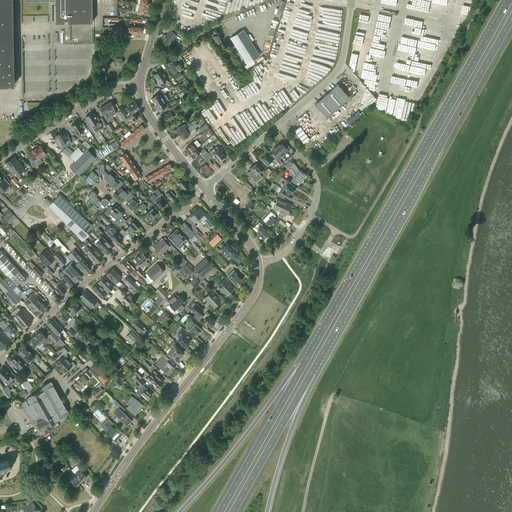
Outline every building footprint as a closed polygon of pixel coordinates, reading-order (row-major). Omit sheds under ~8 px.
[(0,0),(0,85),(12,85),(13,85),(12,0),(0,0)] [(55,0),(56,5),(54,5),(55,22),(64,22),(64,20),(67,20),(67,22),(92,22),(91,0),(55,0)] [(235,12),(238,0),(230,0),(228,10),(235,12)] [(148,7),(139,5),(138,12),(145,13),(145,11),(147,12),(148,7)] [(170,44),(172,41),(179,32),(171,25),(168,28),(170,30),(165,35),(164,34),(162,37),(163,38),(161,41),(168,47),(170,44)] [(243,29),(230,38),(246,63),(259,55),(243,29)] [(216,43),(222,40),(218,33),(213,36),(216,43)] [(123,62),(121,57),(116,57),(113,62),(116,66),(121,66),(123,62)] [(170,61),(176,71),(178,69),(179,72),(184,69),(182,67),(180,63),(177,64),(174,59),(170,61)] [(176,71),(170,61),(166,64),(172,73),(176,71)] [(188,68),(187,68),(184,70),(187,74),(189,77),(192,74),(188,68)] [(161,70),(157,72),(163,80),(165,83),(168,81),(168,80),(167,81),(165,79),(166,78),(161,70)] [(157,72),(154,74),(159,83),(160,82),(161,85),(165,83),(163,80),(157,72)] [(349,98),(337,84),(314,104),(326,118),(349,98)] [(162,99),(163,99),(159,94),(158,94),(157,94),(156,95),(156,96),(151,98),(155,104),(162,99)] [(241,110),(254,128),(256,128),(278,112),(277,112),(294,100),(293,97),(280,99),(281,102),(278,104),(276,104),(274,103),(271,104),(270,102),(267,103),(262,96),(257,99),(259,105),(261,108),(259,110),(254,111),(253,112),(251,109),(248,111),(245,107),(241,110)] [(162,99),(155,104),(158,110),(166,105),(162,99)] [(111,101),(105,104),(108,110),(112,116),(117,114),(116,112),(117,111),(111,101)] [(177,108),(176,108),(181,105),(180,103),(182,102),(181,101),(178,102),(174,105),(174,104),(168,109),(169,111),(162,115),(164,119),(165,121),(166,121),(166,122),(174,117),(172,113),(174,112),(174,110),(177,108)] [(135,102),(128,106),(127,106),(128,107),(126,108),(128,112),(130,110),(131,113),(139,108),(135,102)] [(108,110),(105,104),(99,108),(106,118),(108,116),(106,112),(108,110)] [(127,121),(126,120),(120,111),(117,113),(123,122),(123,121),(124,123),(126,122),(127,121)] [(89,115),(102,138),(103,137),(99,130),(101,129),(98,124),(99,124),(97,121),(98,121),(98,120),(99,120),(96,114),(94,115),(92,112),(89,115)] [(102,138),(89,115),(85,117),(86,119),(85,120),(87,123),(86,124),(89,129),(93,127),(96,132),(100,139),(102,138)] [(179,134),(195,123),(196,122),(195,119),(193,121),(191,123),(190,122),(187,125),(188,126),(186,127),(186,125),(185,124),(184,124),(182,125),(175,130),(179,134)] [(251,132),(253,131),(246,119),(244,120),(251,132)] [(78,121),(74,123),(81,134),(83,136),(85,139),(88,137),(85,133),(88,131),(84,124),(81,126),(78,121)] [(110,122),(109,123),(106,125),(110,132),(114,129),(110,122)] [(81,134),(74,123),(71,126),(76,134),(77,134),(78,136),(81,134)] [(197,126),(195,123),(179,134),(183,139),(189,134),(188,132),(197,126)] [(205,123),(199,128),(201,131),(208,127),(205,123)] [(141,124),(136,129),(140,133),(145,129),(141,124)] [(225,126),(222,128),(233,145),(237,143),(225,126)] [(294,130),(303,143),(309,139),(300,126),(294,130)] [(202,131),(203,131),(205,134),(208,132),(210,136),(213,134),(208,127),(202,131)] [(140,133),(136,129),(131,133),(135,138),(140,133)] [(59,133),(66,145),(71,143),(69,139),(70,138),(67,134),(65,135),(63,131),(59,133)] [(66,145),(59,133),(55,135),(58,140),(55,142),(58,145),(60,144),(63,147),(66,145)] [(131,133),(126,138),(129,142),(135,138),(131,133)] [(129,142),(126,138),(121,143),(124,147),(129,142)] [(83,141),(82,143),(88,148),(90,146),(85,140),(83,141)] [(189,153),(196,148),(200,144),(196,140),(193,142),(185,148),(189,153)] [(276,146),(281,152),(284,150),(286,152),(291,149),(288,145),(284,140),(280,144),(279,143),(276,146)] [(108,145),(112,151),(119,146),(116,141),(108,145)] [(87,149),(88,148),(82,143),(78,147),(83,152),(87,149)] [(42,155),(43,157),(44,159),(46,157),(44,154),(45,153),(40,145),(36,147),(42,155)] [(63,148),(60,152),(67,159),(69,156),(75,161),(69,166),(78,175),(96,157),(87,149),(83,152),(78,147),(73,152),(71,154),(67,151),(69,149),(66,146),(64,149),(63,148)] [(217,146),(214,148),(222,159),(225,156),(222,152),(224,150),(221,147),(219,148),(217,146)] [(281,152),(276,146),(273,149),(271,150),(274,153),(271,155),(275,159),(279,164),(282,162),(279,159),(281,157),(279,155),(281,152)] [(36,147),(31,151),(38,162),(40,163),(42,162),(41,160),(40,159),(43,157),(42,155),(36,147)] [(200,153),(196,148),(189,153),(194,158),(200,153)] [(222,159),(214,148),(208,152),(215,160),(216,159),(219,162),(222,159)] [(38,162),(31,151),(28,152),(31,157),(29,159),(31,162),(31,165),(32,166),(36,164),(36,163),(38,162)] [(124,162),(129,158),(125,153),(123,151),(121,152),(122,155),(120,157),(124,162)] [(206,151),(202,154),(202,155),(205,159),(200,163),(202,165),(200,167),(205,172),(210,169),(209,168),(213,165),(211,162),(208,159),(211,157),(206,151)] [(279,164),(275,159),(272,161),(267,154),(261,158),(267,165),(269,162),(274,168),(279,164)] [(9,159),(20,172),(24,169),(14,155),(9,159)] [(133,164),(129,158),(124,162),(127,168),(133,164)] [(20,172),(9,159),(4,163),(15,176),(20,172)] [(299,170),(293,163),(292,163),(290,161),(284,165),(287,169),(288,168),(293,176),(293,177),(291,181),(296,184),(298,181),(300,182),(305,174),(299,170)] [(169,163),(163,167),(166,172),(172,168),(169,163)] [(256,163),(253,165),(262,176),(263,178),(269,173),(266,169),(264,171),(256,163)] [(92,170),(89,173),(95,179),(98,176),(97,175),(98,174),(101,174),(101,164),(97,164),(98,169),(95,169),(93,171),(92,170)] [(113,178),(113,179),(114,178),(109,173),(108,174),(104,171),(104,164),(101,164),(101,174),(104,174),(104,176),(105,177),(104,178),(106,180),(106,181),(108,184),(113,178)] [(137,169),(133,164),(127,168),(131,173),(137,169)] [(250,168),(251,170),(248,172),(255,182),(260,178),(261,180),(263,178),(262,176),(253,165),(250,168)] [(166,172),(163,167),(158,170),(160,175),(166,172)] [(137,169),(131,173),(135,179),(138,176),(139,179),(142,177),(140,175),(141,174),(137,169)] [(158,170),(152,174),(155,178),(160,175),(158,170)] [(95,179),(89,173),(87,176),(86,175),(85,175),(84,175),(83,175),(82,176),(81,176),(80,175),(80,176),(81,176),(80,177),(80,178),(79,180),(80,181),(80,182),(81,182),(82,183),(83,183),(84,184),(85,183),(86,183),(87,182),(90,185),(95,179)] [(155,178),(152,174),(146,177),(149,182),(155,178)] [(115,180),(113,179),(113,178),(108,184),(114,188),(115,186),(118,189),(123,183),(119,179),(117,182),(115,180)] [(3,191),(4,191),(5,192),(6,192),(7,191),(9,190),(9,189),(9,188),(9,187),(8,186),(8,185),(9,184),(5,180),(4,181),(2,179),(1,180),(0,179),(0,192),(2,190),(3,191)] [(178,183),(183,189),(188,185),(183,179),(180,181),(179,179),(176,181),(178,183)] [(284,182),(281,187),(292,194),(295,189),(291,187),(289,185),(290,183),(286,179),(284,183),(284,182)] [(246,182),(245,183),(242,186),(243,186),(242,187),(248,193),(249,192),(249,191),(252,188),(251,187),(252,186),(247,182),(247,183),(246,182)] [(248,193),(237,184),(227,196),(237,205),(248,193)] [(278,192),(279,192),(277,195),(282,198),(283,195),(286,196),(290,198),(292,194),(281,187),(278,192)] [(168,191),(165,193),(170,199),(175,195),(170,189),(169,188),(166,189),(168,191)] [(127,199),(132,194),(128,190),(126,190),(125,192),(122,189),(118,194),(123,199),(125,197),(127,199)] [(93,204),(98,199),(96,197),(98,195),(92,190),(88,195),(91,198),(89,200),(93,204)] [(48,205),(82,241),(95,227),(59,194),(48,205)] [(132,194),(127,199),(129,201),(127,203),(132,208),(137,203),(134,200),(135,199),(135,197),(132,194)] [(156,197),(155,196),(151,200),(154,203),(155,202),(160,208),(166,204),(160,198),(158,195),(156,197)] [(98,199),(93,204),(91,207),(95,211),(98,208),(102,204),(105,207),(109,201),(104,197),(100,201),(98,199)] [(277,198),(275,203),(289,209),(291,204),(277,198)] [(275,203),(273,208),(279,211),(277,216),(282,218),(284,213),(286,214),(289,209),(275,203)] [(113,216),(119,210),(114,206),(113,208),(110,206),(104,212),(108,216),(111,214),(113,216)] [(147,212),(153,218),(154,217),(155,217),(156,217),(157,216),(157,215),(157,214),(158,214),(152,208),(147,212)] [(201,216),(208,224),(210,223),(212,226),(215,223),(206,212),(204,214),(199,208),(190,216),(191,218),(188,221),(192,225),(193,223),(201,216)] [(123,214),(119,210),(113,216),(116,219),(113,221),(118,225),(120,222),(122,224),(126,220),(122,216),(123,214)] [(13,215),(9,211),(2,217),(7,221),(13,215)] [(153,218),(147,212),(143,216),(144,217),(144,219),(145,220),(145,221),(146,221),(147,221),(149,222),(153,218)] [(272,216),(265,223),(270,227),(271,226),(273,228),(278,223),(272,216)] [(96,228),(97,228),(101,223),(97,219),(92,224),(96,228)] [(128,226),(129,227),(134,233),(139,228),(132,221),(128,226)] [(189,227),(184,222),(179,226),(191,239),(194,236),(198,240),(201,237),(197,233),(198,232),(192,225),(189,227)] [(257,232),(256,232),(264,238),(269,233),(262,226),(263,225),(259,222),(253,228),(257,232)] [(109,225),(106,227),(119,242),(122,239),(116,232),(112,227),(111,228),(109,225)] [(119,242),(106,227),(104,229),(106,232),(105,232),(110,237),(116,244),(119,242)] [(134,233),(129,227),(124,231),(121,227),(118,230),(124,236),(127,234),(130,237),(134,233)] [(176,229),(172,232),(183,245),(187,241),(176,229)] [(72,242),(78,238),(73,232),(68,236),(72,242)] [(183,245),(172,232),(167,236),(179,249),(183,245)] [(217,234),(209,242),(213,247),(221,239),(217,234)] [(99,240),(109,251),(112,248),(103,237),(99,240)] [(162,237),(157,242),(165,250),(167,248),(170,251),(174,247),(168,241),(166,242),(162,237)] [(63,245),(56,238),(53,241),(59,248),(64,253),(67,250),(63,245)] [(109,251),(99,240),(96,243),(106,254),(109,251)] [(226,253),(233,246),(230,244),(227,241),(221,247),(226,253)] [(165,250),(157,242),(152,247),(156,251),(155,253),(161,259),(165,255),(163,252),(165,250)] [(89,249),(99,260),(102,257),(92,246),(89,249)] [(235,249),(233,246),(226,253),(232,259),(238,252),(235,249)] [(18,296),(22,292),(20,290),(16,286),(23,280),(23,281),(26,278),(25,278),(0,249),(0,268),(0,269),(6,276),(3,279),(12,289),(18,296)] [(54,258),(51,256),(46,249),(39,256),(47,265),(54,258)] [(74,249),(71,253),(87,271),(91,267),(74,249)] [(99,260),(89,249),(86,252),(96,263),(99,260)] [(148,263),(146,262),(145,260),(147,258),(142,252),(134,259),(142,268),(148,263)] [(53,254),(51,256),(54,258),(56,260),(57,259),(60,263),(59,263),(61,266),(66,262),(57,253),(54,255),(53,254)] [(87,271),(71,253),(67,256),(71,261),(73,259),(76,262),(75,264),(84,274),(87,271)] [(200,263),(205,268),(210,263),(206,258),(200,263)] [(67,262),(62,266),(58,270),(60,272),(58,274),(59,276),(58,277),(68,288),(78,279),(73,274),(78,269),(69,259),(66,261),(67,262)] [(119,265),(128,274),(130,272),(134,277),(138,274),(133,269),(125,260),(119,265)] [(182,267),(179,270),(186,278),(190,274),(191,275),(193,273),(192,272),(193,272),(185,264),(187,262),(185,260),(180,265),(182,267)] [(150,276),(160,267),(157,263),(146,273),(150,276)] [(194,268),(199,273),(205,268),(200,263),(194,268)] [(203,278),(215,268),(211,264),(200,274),(203,278)] [(39,277),(40,276),(43,274),(35,266),(32,269),(39,277)] [(160,267),(150,276),(154,281),(164,271),(160,267)] [(112,268),(106,274),(115,283),(121,277),(112,268)] [(83,274),(78,269),(73,274),(78,279),(83,274)] [(236,274),(237,273),(233,269),(227,275),(228,277),(229,277),(236,285),(241,279),(236,274)] [(199,274),(190,282),(194,286),(200,281),(201,283),(204,280),(199,274)] [(98,282),(107,292),(113,286),(104,276),(98,282)] [(138,287),(127,276),(124,279),(135,290),(138,287)] [(217,285),(226,295),(233,288),(224,278),(217,285)] [(2,288),(10,298),(15,303),(20,299),(2,279),(0,280),(0,285),(0,286),(2,288)] [(46,283),(52,291),(54,288),(60,295),(67,290),(59,281),(57,283),(56,282),(55,283),(52,280),(48,283),(47,282),(46,283)] [(107,292),(98,282),(92,288),(101,298),(107,292)] [(155,291),(163,300),(168,295),(160,287),(155,291)] [(90,308),(95,303),(98,300),(86,289),(78,297),(90,308)] [(221,301),(221,300),(212,292),(206,298),(215,306),(217,304),(216,303),(219,299),(221,301)] [(35,304),(40,300),(33,293),(29,296),(35,304)] [(172,307),(182,298),(179,295),(177,297),(174,295),(167,301),(172,307)] [(35,304),(29,296),(24,301),(30,308),(35,304)] [(131,301),(125,296),(122,299),(128,304),(131,301)] [(158,305),(163,299),(160,296),(154,302),(158,305)] [(145,310),(154,301),(150,297),(141,306),(145,310)] [(182,298),(172,307),(175,310),(176,309),(179,312),(185,306),(182,303),(184,301),(182,298)] [(40,300),(35,304),(42,311),(46,307),(40,300)] [(85,312),(88,309),(83,304),(81,307),(78,304),(77,305),(76,304),(74,301),(68,306),(71,310),(69,313),(72,317),(78,311),(78,312),(79,312),(80,313),(81,313),(81,312),(82,312),(84,311),(85,312)] [(35,304),(30,308),(37,315),(42,311),(35,304)] [(193,317),(198,321),(203,316),(200,314),(203,310),(195,304),(191,310),(196,313),(193,317)] [(18,312),(28,324),(33,320),(22,308),(20,310),(17,307),(15,310),(17,313),(18,312)] [(6,320),(7,320),(11,316),(4,310),(0,313),(6,320)] [(58,318),(65,326),(68,323),(65,320),(70,316),(65,311),(58,318)] [(18,312),(17,313),(13,316),(24,328),(28,324),(18,312)] [(201,319),(198,321),(206,328),(208,325),(210,327),(215,320),(209,316),(207,319),(205,318),(203,321),(201,319)] [(61,333),(60,331),(62,329),(53,319),(47,324),(56,335),(58,336),(61,333)] [(139,331),(143,327),(136,320),(132,324),(139,331)] [(201,329),(194,323),(189,329),(195,335),(201,329)] [(17,331),(10,324),(4,329),(10,337),(17,331)] [(0,328),(0,338),(6,345),(11,341),(0,328)] [(75,334),(72,330),(70,328),(67,332),(71,337),(75,334)] [(177,334),(179,336),(177,339),(186,347),(189,343),(189,342),(190,340),(188,339),(190,337),(182,329),(177,334)] [(126,335),(133,341),(138,336),(131,330),(126,335)] [(35,335),(44,344),(48,340),(49,342),(51,340),(54,343),(59,338),(52,331),(47,335),(48,336),(46,337),(40,331),(35,335)] [(44,344),(35,335),(30,340),(37,347),(38,347),(39,349),(44,344)] [(168,346),(171,349),(179,356),(183,352),(180,349),(180,348),(173,341),(168,346)] [(24,352),(31,359),(34,355),(25,346),(24,346),(23,346),(21,347),(22,349),(21,349),(21,350),(20,349),(18,351),(18,352),(21,356),(24,352)] [(59,368),(68,360),(65,358),(68,356),(66,354),(68,352),(63,347),(60,350),(62,352),(57,356),(60,359),(55,363),(57,365),(57,366),(59,368)] [(123,358),(129,352),(126,349),(120,355),(123,358)] [(179,356),(171,349),(166,354),(171,358),(172,357),(175,361),(179,356)] [(28,362),(31,359),(24,352),(21,356),(28,362)] [(15,355),(9,362),(13,366),(15,364),(21,369),(23,367),(22,366),(23,364),(15,355)] [(161,356),(155,364),(167,375),(174,367),(161,356)] [(68,360),(59,368),(61,370),(62,370),(64,372),(68,368),(70,370),(76,365),(72,361),(70,363),(68,360)] [(3,368),(0,370),(13,383),(14,382),(15,383),(18,381),(15,377),(13,379),(9,375),(10,375),(3,368)] [(93,373),(96,376),(102,371),(98,368),(93,373)] [(90,380),(95,376),(88,369),(84,373),(90,380)] [(140,378),(141,378),(143,375),(137,369),(134,372),(136,374),(140,378)] [(13,383),(0,370),(0,376),(8,384),(10,386),(13,383)] [(153,370),(152,372),(160,379),(161,379),(162,377),(154,370),(153,370)] [(152,372),(149,375),(160,384),(163,381),(160,379),(152,372)] [(83,375),(73,384),(79,390),(88,381),(83,375)] [(134,379),(141,385),(140,387),(140,389),(136,394),(139,396),(141,394),(148,399),(152,393),(145,388),(141,385),(144,383),(137,376),(136,376),(135,375),(133,377),(134,379)] [(149,375),(146,378),(146,379),(149,382),(150,381),(149,380),(157,388),(160,384),(149,375)] [(24,388),(26,390),(29,388),(24,381),(20,384),(24,389),(24,388)] [(53,408),(63,403),(50,381),(41,386),(42,386),(43,389),(53,408)] [(3,387),(0,382),(0,386),(1,388),(0,389),(8,399),(10,397),(8,393),(4,388),(3,387)] [(101,387),(92,394),(96,398),(104,390),(101,387)] [(24,388),(24,389),(18,393),(22,398),(28,393),(26,390),(24,388)] [(53,408),(43,389),(30,396),(26,398),(27,399),(26,400),(25,399),(25,400),(24,400),(24,401),(23,402),(23,403),(23,404),(23,405),(23,406),(23,407),(23,408),(23,409),(24,410),(24,409),(25,412),(26,413),(25,413),(26,413),(27,416),(28,417),(30,419),(29,420),(30,420),(30,421),(32,423),(31,423),(32,424),(32,425),(34,424),(35,427),(33,428),(35,427),(40,435),(48,431),(46,427),(57,421),(56,420),(68,413),(63,403),(53,408)] [(129,406),(127,409),(129,410),(128,412),(129,414),(131,412),(134,414),(141,404),(137,400),(137,399),(132,395),(127,401),(130,404),(128,406),(129,406)] [(104,406),(97,400),(94,403),(101,410),(104,406)] [(113,419),(121,426),(125,423),(126,424),(131,419),(118,407),(114,413),(117,415),(113,419)] [(113,439),(119,433),(112,427),(115,424),(109,418),(101,426),(113,439)] [(49,431),(51,433),(59,425),(58,422),(49,431)] [(8,456),(7,458),(4,459),(4,458),(3,458),(4,459),(1,460),(0,459),(0,458),(0,474),(0,475),(1,475),(1,474),(5,473),(6,473),(6,472),(5,472),(4,469),(7,468),(7,469),(8,469),(8,467),(10,467),(11,468),(12,467),(11,466),(12,463),(13,464),(13,463),(11,463),(11,460),(12,459),(11,458),(10,459),(8,458),(9,457),(8,456)] [(87,476),(79,468),(80,467),(77,464),(75,465),(78,469),(76,471),(77,472),(75,474),(81,481),(87,476)] [(81,481),(75,474),(72,476),(71,475),(69,477),(76,486),(81,481)] [(33,502),(23,511),(38,511),(40,511),(33,502)]
